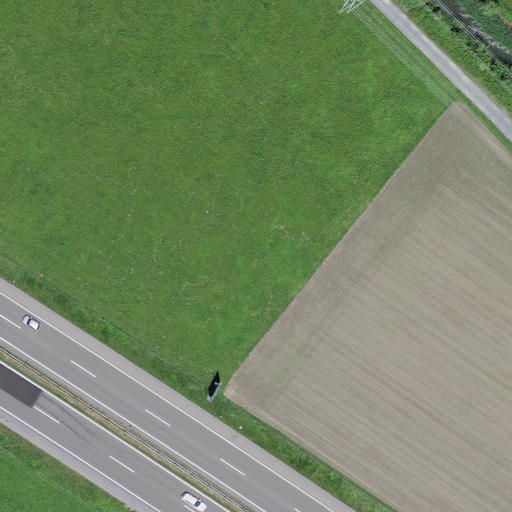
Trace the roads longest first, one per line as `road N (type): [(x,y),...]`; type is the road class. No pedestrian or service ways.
road 1 (motorway): [(300,511),(0,314)]
road 2 (motorway): [(0,385),(192,511)]
road 3 (track): [(511,129),(384,0)]
